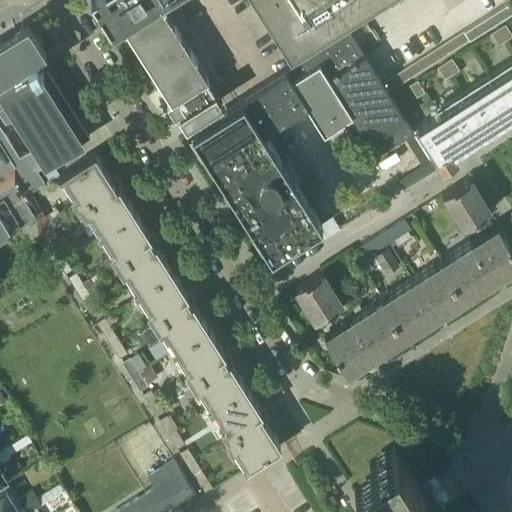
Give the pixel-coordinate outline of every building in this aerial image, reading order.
[(108,0),(120,20),(152,0),(108,0)] [(221,99),(159,0),(152,0),(120,20),(186,122),(221,99)] [(250,0),(291,64),(349,28),(331,0),(250,0)] [(331,0),(349,28),(393,0),(331,0)] [(511,0),(510,0),(510,1),(463,30),(383,81),(389,90),(511,12),(511,0)] [(44,165),(84,139),(83,137),(89,133),(46,65),(40,68),(34,57),(45,50),(28,23),(0,40),(0,95),(2,100),(0,102),(0,109),(4,116),(11,114),(44,165)] [(511,35),(511,34),(505,23),(491,32),(499,44),(511,35)] [(349,28),(191,129),(270,254),(321,221),(264,131),(307,103),(324,129),(351,112),(368,139),(371,137),(380,151),(404,135),(413,129),(405,116),(349,28)] [(459,69),(452,57),(438,66),(445,77),(459,69)] [(475,85),(497,120),(511,110),(511,78),(504,67),(475,85)] [(425,91),(417,79),(409,84),(417,96),(425,91)] [(446,104),(468,138),(497,120),(475,85),(446,104)] [(187,122),(190,127),(225,105),(221,100),(187,122)] [(442,164),(456,155),(452,149),(468,138),(446,104),(416,123),(442,164)] [(413,129),(404,135),(422,163),(398,178),(404,187),(436,166),(413,129)] [(0,173),(14,164),(0,141),(0,173)] [(43,166),(32,148),(13,160),(16,165),(15,165),(31,191),(45,182),(37,169),(43,166)] [(94,150),(92,151),(59,172),(78,203),(80,202),(98,230),(134,208),(118,184),(121,182),(115,172),(110,174),(94,150)] [(60,239),(14,165),(0,173),(0,235),(33,215),(51,245),(60,239)] [(468,175),(442,192),(463,225),(490,208),(468,175)] [(65,221),(56,207),(48,212),(58,226),(65,221)] [(132,284),(168,261),(156,242),(158,240),(152,230),(149,232),(134,208),(98,230),(111,251),(101,258),(112,275),(122,268),(132,284)] [(405,216),(361,244),(368,255),(411,227),(405,216)] [(489,281),(492,279),(500,274),(499,273),(511,264),(511,246),(500,226),(473,243),(470,238),(439,258),(461,294),(487,277),(489,281)] [(388,246),(376,254),(388,272),(399,264),(388,246)] [(57,258),(62,265),(69,261),(64,253),(57,258)] [(430,318),(435,315),(440,312),(438,308),(461,294),(439,258),(381,294),(404,330),(428,315),(430,318)] [(62,265),(67,273),(74,268),(69,261),(62,265)] [(67,273),(71,281),(79,276),(74,268),(67,273)] [(322,268),(294,286),(315,319),(343,301),(322,268)] [(173,347),(208,325),(193,301),(195,299),(189,289),(186,291),(174,272),(139,294),(173,347)] [(71,281),(76,288),(84,283),(83,282),(79,276),(71,281)] [(90,278),(83,282),(84,283),(87,289),(94,284),(90,278)] [(89,291),(87,289),(84,283),(76,288),(81,296),(89,291)] [(81,296),(86,303),(94,298),(89,291),(81,296)] [(372,355),(378,351),(380,350),(378,346),(404,330),(381,294),(351,313),(354,318),(326,335),(348,369),(371,354),(372,355)] [(98,306),(94,298),(86,303),(91,311),(98,306)] [(109,323),(105,316),(97,321),(101,328),(109,323)] [(109,323),(101,328),(106,335),(114,330),(109,323)] [(173,347),(210,405),(245,383),(230,359),(233,358),(226,347),(223,349),(208,325),(173,347)] [(114,330),(106,335),(110,342),(118,337),(114,330)] [(110,342),(115,350),(123,344),(118,337),(110,342)] [(123,344),(115,350),(119,357),(128,351),(123,344)] [(127,368),(135,363),(130,356),(122,361),(127,368)] [(135,363),(127,368),(131,375),(139,370),(135,363)] [(152,366),(142,372),(148,381),(158,375),(152,366)] [(144,377),(139,370),(131,375),(136,382),(144,377)] [(148,384),(144,377),(136,382),(140,389),(148,384)] [(260,407),(245,383),(210,405),(228,435),(214,444),(219,452),(231,445),(245,467),(281,444),(265,419),(270,416),(263,406),(260,407)] [(155,395),(150,388),(143,393),(147,400),(155,395)] [(155,395),(147,400),(152,407),(159,402),(155,395)] [(164,410),(159,402),(152,407),(157,414),(164,410)] [(173,410),(168,414),(176,426),(182,422),(173,410)] [(171,421),(166,414),(158,419),(163,426),(171,421)] [(171,421),(163,426),(167,433),(175,428),(171,421)] [(175,428),(167,433),(172,440),(180,435),(175,428)] [(0,450),(0,481),(6,477),(0,466),(0,461),(10,456),(9,453),(31,439),(28,433),(0,450)] [(180,435),(172,440),(176,447),(184,442),(180,435)] [(184,458),(192,453),(187,446),(179,451),(184,458)] [(436,511),(432,506),(440,499),(438,497),(436,495),(435,492),(433,490),(432,487),(423,491),(394,446),(392,447),(394,449),(373,463),(371,461),(369,462),(379,477),(357,490),(356,488),(354,489),(368,511),(436,511)] [(184,458),(188,466),(196,461),(192,453),(184,458)] [(164,511),(173,511),(198,496),(173,457),(147,473),(154,485),(110,511),(162,511),(164,511)] [(196,461),(188,466),(193,473),(201,468),(196,461)] [(200,484),(208,479),(203,472),(195,477),(200,484)] [(200,484),(204,491),(212,487),(208,479),(200,484)] [(61,481),(38,495),(42,503),(65,488),(61,481)] [(0,489),(0,511),(10,511),(18,508),(5,486),(0,489)] [(42,503),(33,489),(20,497),(28,511),(42,503)] [(336,501),(332,494),(325,498),(329,504),(336,501)]
